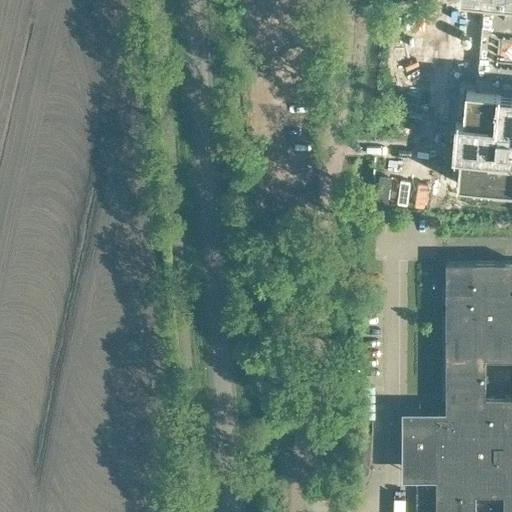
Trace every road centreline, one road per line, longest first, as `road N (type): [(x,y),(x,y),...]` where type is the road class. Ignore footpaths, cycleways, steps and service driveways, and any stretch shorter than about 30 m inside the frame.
road 1 (secondary): [(232,511),(191,0)]
road 2 (residential): [(311,511),(346,0)]
road 3 (unknown): [(311,505),(367,510),(391,498),(406,241)]
